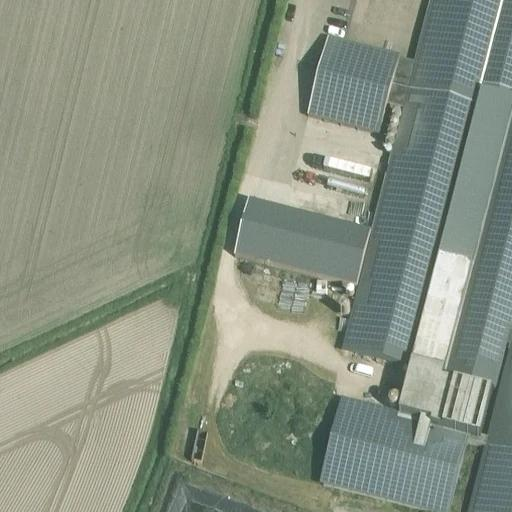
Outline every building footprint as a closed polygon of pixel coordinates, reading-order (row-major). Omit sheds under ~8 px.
[(328,42),(308,117),(328,122),(379,136),(381,126),(387,105),(404,110),(405,110),(370,234),(357,289),(359,290),(342,354),(411,372),(413,366),(430,370),(511,29),(511,0),(432,0),(415,66),(400,61),(347,47),(328,42)] [(407,389),(400,416),(479,436),(484,438),(496,392),(511,335),(511,29),(430,370),(413,366),(411,372),(410,376),(407,389)] [(313,156),(311,167),(360,175),(362,164),(313,156)] [(249,203),(235,258),(257,263),(319,279),(357,289),(370,234),(333,224),(272,208),(249,203)] [(342,401),(319,487),(417,511),(450,511),(468,443),(486,448),(469,511),(511,511),(511,350),(492,430),(489,439),(484,438),(479,436),(400,416),(342,401)] [(176,435),(192,437),(197,383),(182,382),(176,435)]
